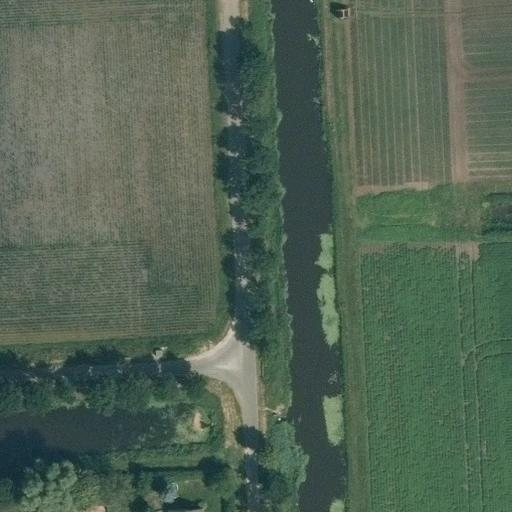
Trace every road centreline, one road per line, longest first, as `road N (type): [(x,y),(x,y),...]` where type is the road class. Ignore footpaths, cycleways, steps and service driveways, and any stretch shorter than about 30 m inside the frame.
road 1 (unclassified): [(246,366),(227,0)]
road 2 (unclassified): [(0,378),(246,366)]
road 3 (unclassified): [(253,511),(246,366)]
